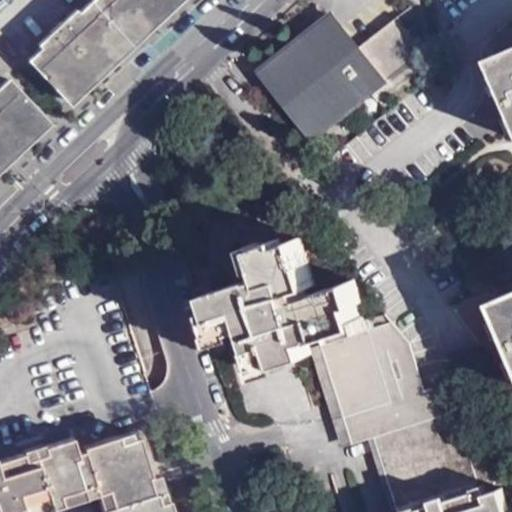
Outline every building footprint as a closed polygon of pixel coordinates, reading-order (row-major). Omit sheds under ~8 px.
[(65,99),(171,0),(93,0),(66,26),(61,21),(50,31),(54,37),(29,60),(65,99)] [(408,33),(409,32),(397,16),(357,49),(331,15),(263,70),(303,121),(408,33)] [(418,44),(409,32),(408,33),(303,121),(316,137),(342,115),(417,57),(419,50),(418,44)] [(511,47),(492,56),(511,105),(511,47)] [(0,160),(45,119),(9,80),(0,87),(0,160)] [(157,418),(155,410),(152,395),(159,392),(170,387),(177,376),(181,365),(177,341),(144,244),(135,238),(121,227),(112,233),(108,245),(108,258),(144,373),(118,290),(108,259),(50,275),(52,281),(26,289),(33,315),(0,325),(0,459),(32,449),(69,438),(73,454),(82,452),(80,445),(117,434),(115,429),(157,418)] [(356,277),(308,291),(307,290),(318,287),(302,235),(287,240),(285,234),(260,242),(267,265),(261,267),(264,275),(210,291),(215,308),(210,309),(216,328),(239,322),(240,327),(252,324),(260,349),(258,350),(261,359),(284,352),(285,357),(311,350),(341,445),(367,437),(448,411),(438,387),(423,391),(409,344),(395,324),(373,331),(368,313),(362,315),(360,307),(364,305),(356,277)] [(267,265),(260,242),(250,245),(257,268),(261,267),(267,265)] [(511,291),(493,299),(511,345),(511,291)] [(239,322),(216,328),(213,330),(216,343),(241,336),(240,327),(239,322)] [(284,352),(261,359),(255,360),(259,375),(288,367),(285,357),(284,352)] [(448,411),(367,437),(390,511),(511,511),(511,510),(511,511),(503,485),(488,490),(486,483),(472,487),(448,411)] [(100,509),(163,490),(159,475),(156,466),(147,468),(137,435),(119,440),(117,434),(80,445),(82,452),(73,454),(69,438),(32,449),(49,509),(96,494),(100,509)] [(38,511),(49,509),(32,449),(0,459),(0,511),(38,511)] [(172,511),(168,497),(165,498),(163,490),(100,509),(101,511),(172,511)] [(93,511),(90,501),(55,511),(93,511)]
